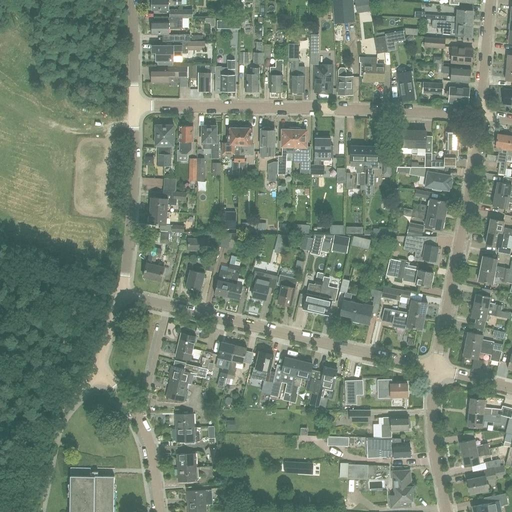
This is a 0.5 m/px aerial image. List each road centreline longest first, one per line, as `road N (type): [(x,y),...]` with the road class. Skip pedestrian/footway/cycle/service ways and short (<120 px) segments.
road 1 (residential): [(481,115),(135,104)]
road 2 (residential): [(435,368),(166,305)]
road 3 (residential): [(435,368),(481,115)]
road 4 (residential): [(119,293),(135,178),(135,104)]
road 5 (residential): [(34,511),(49,435),(97,370)]
road 6 (residential): [(446,511),(432,421),(435,368)]
road 7 (track): [(135,124),(66,128),(0,100)]
road 8 (track): [(121,286),(0,257)]
